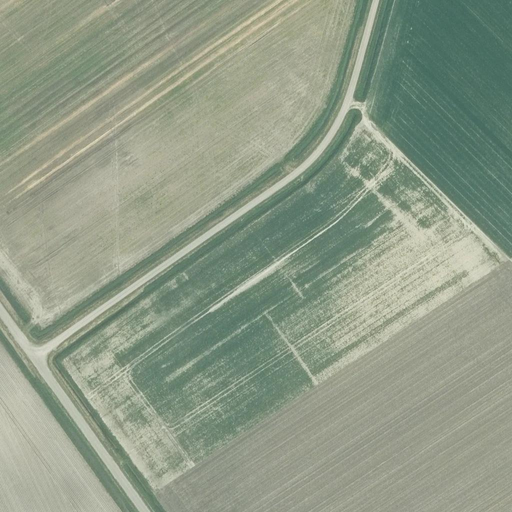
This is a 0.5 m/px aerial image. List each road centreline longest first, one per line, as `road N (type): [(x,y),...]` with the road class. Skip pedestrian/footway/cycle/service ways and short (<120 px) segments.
road 1 (unclassified): [(33,355),(320,156),(339,124),(376,0)]
road 2 (tertiary): [(147,511),(33,355)]
